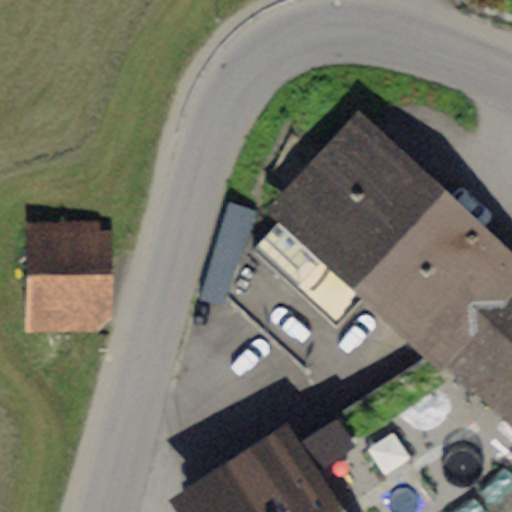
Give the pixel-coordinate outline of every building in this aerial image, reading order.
[(363,133),(288,213),(365,284),(440,204),(363,133)] [(511,270),(440,204),(365,284),(439,353),(511,274),(511,270)] [(42,235),(42,321),(96,322),(96,235),(42,235)] [(511,274),(439,353),(511,420),(511,274)] [(304,438),(352,511),(498,511),(511,496),(511,420),(439,353),(304,438)] [(352,511),(304,438),(196,508),(198,511),(352,511)]
